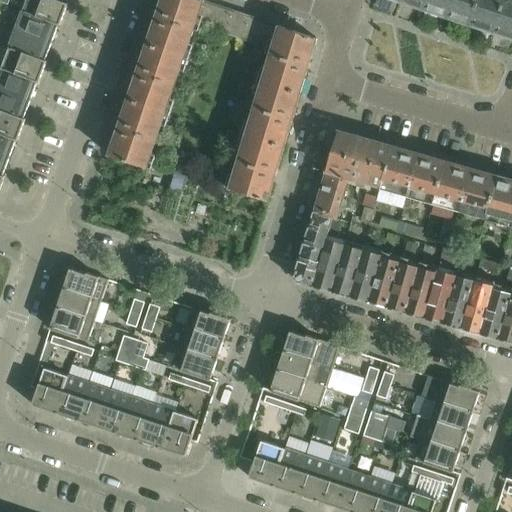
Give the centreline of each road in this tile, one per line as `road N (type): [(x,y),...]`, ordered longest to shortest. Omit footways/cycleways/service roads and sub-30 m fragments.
road 1 (residential): [(511,371),(266,299)]
road 2 (residential): [(46,240),(126,0)]
road 3 (residential): [(266,299),(46,240)]
road 4 (residential): [(328,82),(266,299)]
road 5 (residential): [(0,429),(203,498)]
road 6 (residential): [(203,498),(266,299)]
road 7 (residential): [(501,130),(328,82)]
road 8 (residential): [(0,379),(46,240)]
road 9 (residential): [(511,382),(472,511)]
